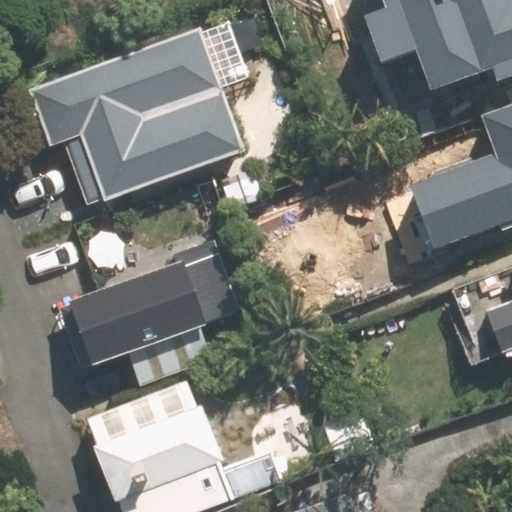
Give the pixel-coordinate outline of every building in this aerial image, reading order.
[(511,0),(397,0),(398,2),(376,10),(394,61),(427,49),(441,91),(499,70),(503,80),(511,77),(511,0)] [(248,145),(197,20),(39,85),(61,139),(84,130),(113,200),(248,145)] [(506,149),(417,185),(443,249),(511,220),(511,109),(493,117),(506,149)] [(177,247),(183,264),(76,303),(100,370),(223,325),(247,316),(217,232),(177,247)] [(511,276),(455,297),(479,364),(511,351),(511,276)] [(202,381),(99,419),(134,511),(219,511),(291,485),(277,449),(233,465),(202,381)]
